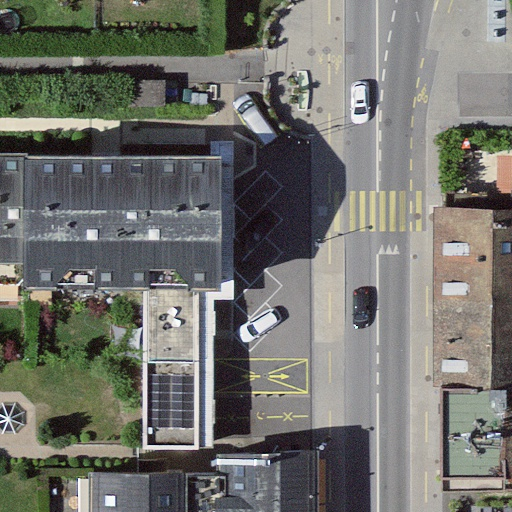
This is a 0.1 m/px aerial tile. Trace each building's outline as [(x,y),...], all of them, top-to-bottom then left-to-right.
[(0,259),(14,259),(16,147),(0,146),(0,259)] [(216,147),(16,147),(14,259),(15,283),(142,282),(196,283),(217,283),(216,147)] [(511,201),(437,200),(438,297),(511,293),(511,201)] [(194,448),(196,283),(142,282),(142,447),(194,448)] [(511,293),(438,297),(439,382),(511,381),(511,293)] [(511,476),(511,381),(439,382),(440,471),(508,468),(508,476),(511,476)] [(214,470),(196,470),(195,511),(313,511),(314,451),(214,451),(214,470)] [(195,511),(196,470),(85,470),(85,511),(195,511)]
